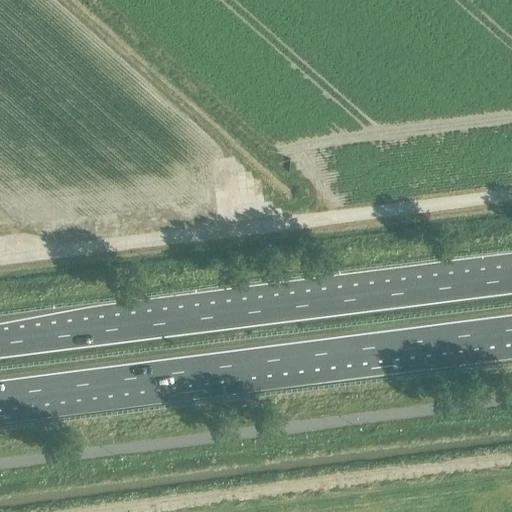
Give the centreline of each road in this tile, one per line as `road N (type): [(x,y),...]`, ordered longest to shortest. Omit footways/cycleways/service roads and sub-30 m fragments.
road 1 (motorway): [(0,396),(511,329)]
road 2 (motorway): [(511,280),(0,344)]
road 3 (track): [(0,261),(511,197)]
